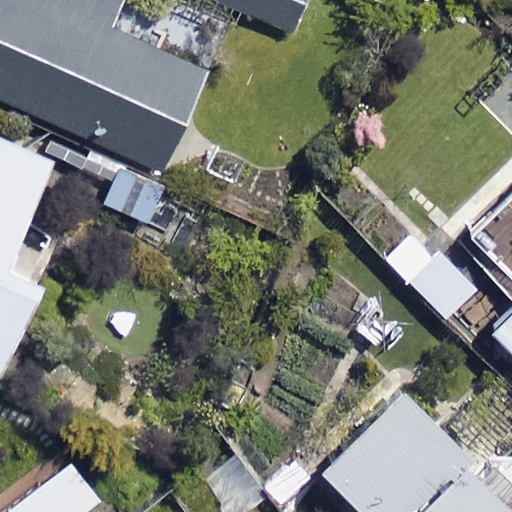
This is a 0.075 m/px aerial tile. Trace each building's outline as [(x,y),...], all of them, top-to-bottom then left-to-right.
[(108,0),(0,0),(0,88),(155,159),(200,59),(102,14),(108,0)] [(299,0),(209,0),(291,27),(299,0)] [(50,153),(0,130),(0,363),(40,276),(2,258),(50,153)] [(473,280),(359,173),(331,203),(444,311),(473,280)] [(511,287),(486,313),(511,340),(511,287)] [(511,511),(511,492),(395,371),(314,449),(374,511),(511,511)]
